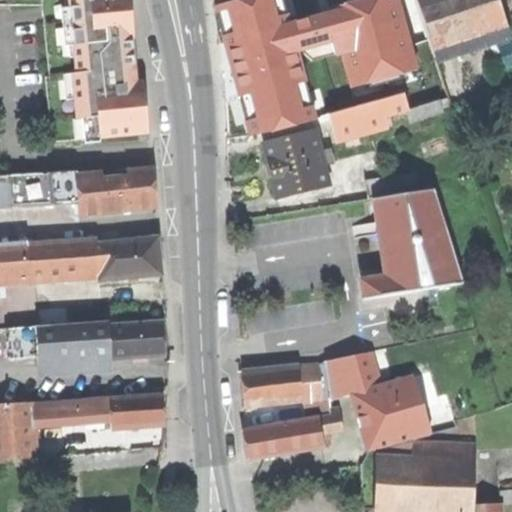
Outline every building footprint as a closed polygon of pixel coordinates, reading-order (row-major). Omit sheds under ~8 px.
[(51,142),(83,139),(81,119),(76,119),(72,74),(76,73),(68,0),(41,0),(41,5),(51,142)] [(68,0),(76,73),(72,74),(76,119),(81,119),(83,139),(147,132),(145,105),(143,82),(131,83),(130,69),(134,68),(131,36),(134,36),(129,0),(68,0)] [(243,0),(230,4),(240,38),(298,22),(314,18),(309,0),(243,0)] [(309,0),(314,18),(340,110),(379,99),(391,96),(380,58),(376,41),(364,0),(309,0)] [(364,0),(376,41),(406,33),(397,0),(364,0)] [(397,0),(406,33),(424,28),(414,0),(397,0)] [(511,48),(495,0),(414,0),(424,28),(434,59),(448,54),(484,42),(491,61),(511,53),(511,48)] [(298,22),(317,91),(324,115),(328,113),(340,110),(314,18),(298,22)] [(457,78),(448,54),(434,59),(437,68),(443,83),(457,78)] [(392,55),(380,58),(391,96),(402,93),(398,79),(392,55)] [(437,68),(398,79),(402,93),(406,108),(438,99),(447,97),(443,83),(437,68)] [(227,136),(267,133),(266,117),(265,104),(265,94),(263,76),(223,79),(225,110),(227,136)] [(464,102),(457,78),(443,83),(447,97),(450,106),(464,102)] [(267,133),(322,118),(321,115),(324,115),(317,91),(277,102),(277,116),(266,117),(267,133)] [(441,109),(450,106),(447,97),(438,99),(441,109)] [(387,127),(379,99),(340,110),(328,113),(334,133),(336,141),(387,127)] [(441,109),(438,99),(406,108),(409,120),(442,111),(441,109)] [(327,135),(334,133),(328,113),(324,115),(321,115),(322,118),(327,135)] [(271,171),(277,198),(327,185),(322,166),(318,151),(313,131),(264,144),(271,171)] [(328,149),(318,151),(322,166),(331,164),(328,149)] [(129,170),(130,177),(152,175),(151,167),(129,170)] [(0,176),(0,205),(79,201),(76,176),(76,172),(0,176)] [(99,174),(76,176),(79,201),(81,215),(155,206),(153,189),(152,175),(130,177),(100,181),(99,174)] [(368,200),(374,199),(419,191),(415,174),(365,183),(368,200)] [(419,191),(374,199),(381,241),(388,276),(360,281),(364,300),(462,283),(434,189),(419,191)] [(29,275),(99,270),(97,243),(96,239),(27,244),(29,275)] [(160,255),(159,239),(97,243),(99,270),(100,281),(161,275),(160,255)] [(7,277),(29,275),(27,244),(27,242),(5,244),(7,277)] [(0,290),(100,281),(99,270),(29,275),(7,277),(0,277),(0,290)] [(109,321),(111,359),(166,356),(165,338),(164,322),(127,324),(127,320),(109,321)] [(39,355),(39,364),(111,359),(109,321),(37,326),(39,355)] [(9,357),(39,355),(37,326),(7,328),(9,357)] [(354,356),(354,357),(356,362),(368,358),(373,376),(361,380),(364,390),(380,386),(376,374),(369,351),(354,356)] [(354,357),(343,360),(351,386),(353,394),(364,390),(361,380),(356,362),(354,357)] [(368,358),(356,362),(361,380),(373,376),(368,358)] [(343,360),(325,364),(328,394),(332,392),(351,386),(343,360)] [(318,364),(298,366),(301,401),(316,400),(321,400),(318,364)] [(316,405),(318,417),(330,415),(329,409),(328,394),(325,364),(318,364),(321,400),(323,400),(323,405),(316,405)] [(244,406),(301,401),(298,366),(242,370),(243,387),(244,406)] [(388,370),(376,374),(380,386),(392,383),(388,370)] [(409,440),(392,383),(380,386),(364,390),(353,394),(351,394),(368,452),(409,440)] [(351,386),(332,392),(334,399),(351,394),(353,394),(351,386)] [(112,415),(113,428),(165,425),(164,410),(163,395),(111,399),(112,415)] [(33,420),(112,415),(111,399),(111,396),(32,402),(33,420)] [(0,459),(36,457),(33,420),(32,402),(0,404),(0,459)] [(342,430),(339,414),(330,415),(318,417),(320,434),(342,430)] [(320,434),(318,417),(243,430),(245,446),(248,460),(323,448),(320,434)] [(411,442),(410,457),(474,460),(474,445),(411,442)] [(65,455),(36,457),(37,475),(66,473),(65,455)] [(372,509),(461,511),(471,511),(472,504),(474,460),(410,457),(374,456),(373,491),(372,509)]
